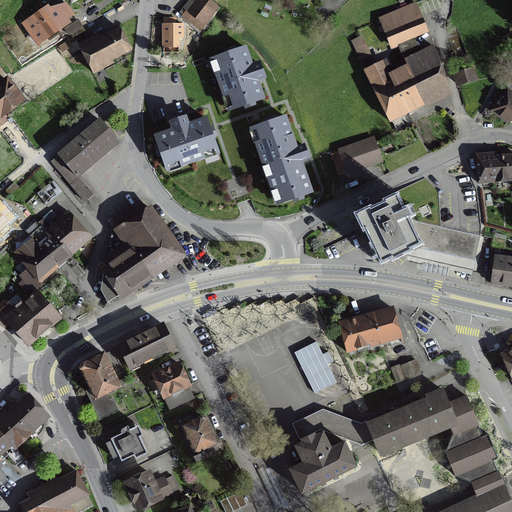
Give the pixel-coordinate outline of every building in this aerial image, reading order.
[(219,14),(202,0),(194,0),(185,11),(206,29),(219,14)] [(65,7),(56,8),(34,23),(32,19),(22,26),(37,46),(67,24),(65,21),(71,16),(65,7)] [(426,33),(416,9),(402,14),(381,23),(391,47),(426,33)] [(71,35),(83,26),(79,20),(67,29),(71,35)] [(165,51),(175,51),(175,21),(165,21),(165,51)] [(83,26),(71,35),(75,42),(88,33),(83,26)] [(128,52),(117,32),(98,42),(97,40),(80,49),(93,74),(111,65),(109,61),(128,52)] [(361,38),(351,42),(357,57),(368,52),(361,38)] [(246,48),(218,57),(223,70),(216,72),(224,96),(230,95),(235,108),(263,99),(257,79),(264,76),(260,64),(253,66),(246,48)] [(452,89),(431,48),(367,81),(388,121),(452,89)] [(474,69),(458,73),(461,84),(476,80),(474,69)] [(21,102),(4,78),(0,81),(0,127),(6,123),(1,115),(21,102)] [(511,95),(508,93),(493,112),(511,122),(511,95)] [(175,128),(155,135),(165,164),(179,159),(181,166),(205,158),(202,151),(216,146),(207,118),(188,124),(185,116),(173,120),(175,128)] [(286,117),(257,127),(262,139),(255,141),(264,166),(270,164),(274,175),(268,177),(273,191),(279,189),(283,202),(313,192),(302,160),(309,157),(304,145),(297,148),(286,117)] [(114,143),(94,119),(53,155),(73,179),(114,143)] [(380,163),(372,140),(340,150),(347,173),(380,163)] [(511,156),(497,158),(498,179),(511,178),(511,156)] [(478,180),(498,179),(497,158),(476,159),(478,180)] [(55,179),(38,192),(46,204),(64,191),(55,179)] [(15,183),(6,190),(10,195),(19,188),(15,183)] [(394,200),(361,215),(382,261),(408,249),(406,258),(471,271),(478,235),(413,223),(410,235),(394,200)] [(182,257),(147,207),(114,229),(125,244),(99,259),(102,265),(97,269),(102,281),(99,293),(106,305),(115,298),(117,303),(182,257)] [(68,214),(51,228),(71,252),(88,238),(68,214)] [(27,230),(33,238),(56,265),(71,252),(51,228),(47,232),(38,221),(27,230)] [(0,242),(10,233),(0,222),(0,242)] [(36,282),(56,265),(33,238),(13,254),(36,282)] [(511,262),(497,261),(495,283),(511,285),(511,262)] [(57,321),(34,293),(2,320),(25,347),(57,321)] [(215,308),(205,313),(207,318),(217,313),(215,308)] [(399,341),(390,308),(360,317),(334,324),(342,354),(368,346),(369,349),(399,341)] [(170,349),(159,325),(113,347),(124,371),(170,349)] [(511,351),(503,356),(511,376),(511,351)] [(115,389),(99,355),(74,367),(90,400),(115,389)] [(416,361),(402,366),(406,378),(420,374),(416,361)] [(186,389),(175,365),(147,378),(159,402),(186,389)] [(406,378),(402,366),(392,369),(396,382),(406,378)] [(454,425),(446,405),(441,393),(423,401),(424,403),(371,425),(383,454),(449,427),(454,425)] [(0,421),(0,431),(3,436),(39,404),(30,394),(13,410),(0,421)] [(464,397),(446,405),(454,425),(449,427),(453,433),(442,455),(453,477),(469,482),(476,500),(447,511),(511,511),(489,461),(495,458),(485,435),(481,437),(464,397)] [(46,412),(39,404),(3,436),(10,444),(13,447),(14,448),(30,434),(31,435),(38,429),(37,428),(46,418),(46,412)] [(210,444),(199,419),(178,428),(189,454),(210,444)] [(304,462),(290,468),(301,490),(350,466),(340,446),(327,452),(319,435),(296,446),(304,462)] [(0,453),(10,444),(3,436),(0,438),(0,453)] [(14,448),(13,447),(11,449),(12,451),(7,456),(16,465),(24,457),(14,448)] [(85,495),(73,470),(60,476),(62,480),(30,496),(32,501),(24,505),(27,511),(72,511),(68,503),(85,495)] [(132,511),(161,500),(148,470),(120,482),(132,511)] [(241,491),(220,500),(224,511),(228,511),(247,504),(241,491)]
